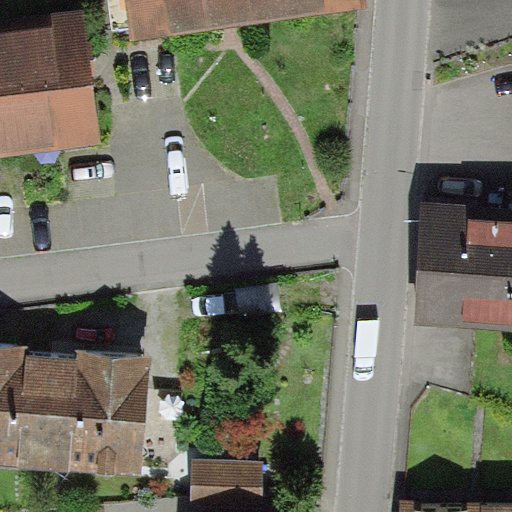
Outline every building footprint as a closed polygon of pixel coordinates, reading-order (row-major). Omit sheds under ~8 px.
[(110,0),(115,42),(135,40),(136,48),(370,23),(367,0),(110,0)] [(87,17),(0,29),(0,154),(104,140),(87,17)] [(511,222),(424,215),(414,329),(511,337),(511,222)] [(154,364),(0,352),(0,473),(146,484),(154,364)] [(265,511),(267,471),(192,469),(191,511),(265,511)] [(511,511),(511,496),(408,494),(407,511),(511,511)]
